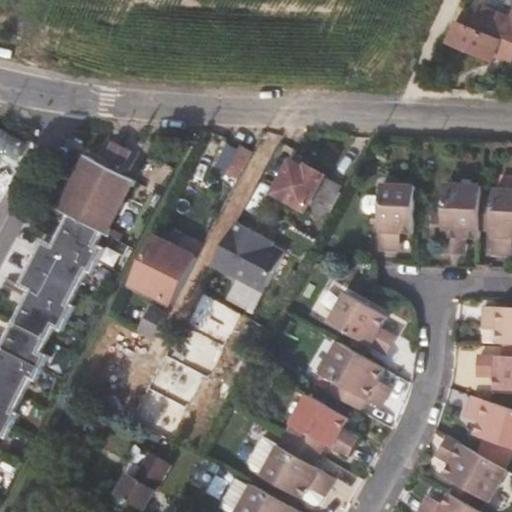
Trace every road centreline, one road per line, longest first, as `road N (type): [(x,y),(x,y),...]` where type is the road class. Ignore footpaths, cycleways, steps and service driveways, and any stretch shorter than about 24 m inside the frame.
road 1 (residential): [(0,82),(110,103),(511,122)]
road 2 (residential): [(439,272),(432,378),(367,511)]
